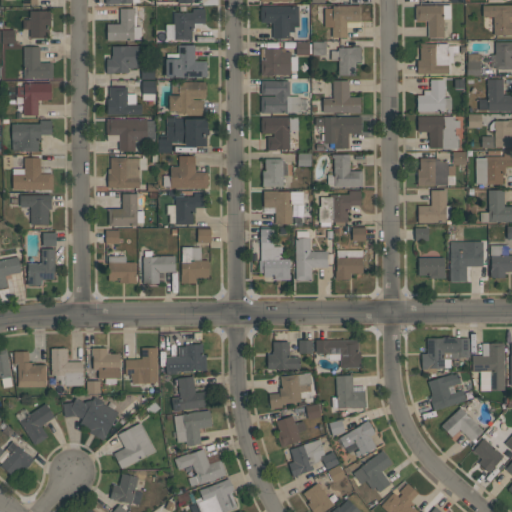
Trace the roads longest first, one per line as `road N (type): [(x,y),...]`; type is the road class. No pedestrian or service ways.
road 1 (residential): [(387,0),(392,374),(402,423),(487,511)]
road 2 (residential): [(234,0),(238,381),(247,445),(274,511)]
road 3 (tertiary): [(511,308),(0,320)]
road 4 (residential): [(81,0),(86,313)]
